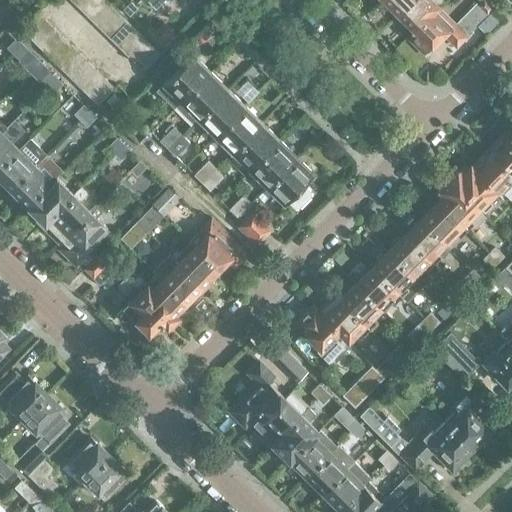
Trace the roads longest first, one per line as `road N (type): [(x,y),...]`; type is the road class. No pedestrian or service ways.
road 1 (residential): [(157,409),(435,120)]
road 2 (residential): [(157,409),(0,256)]
road 3 (residential): [(435,120),(306,0)]
road 4 (residential): [(258,511),(157,409)]
